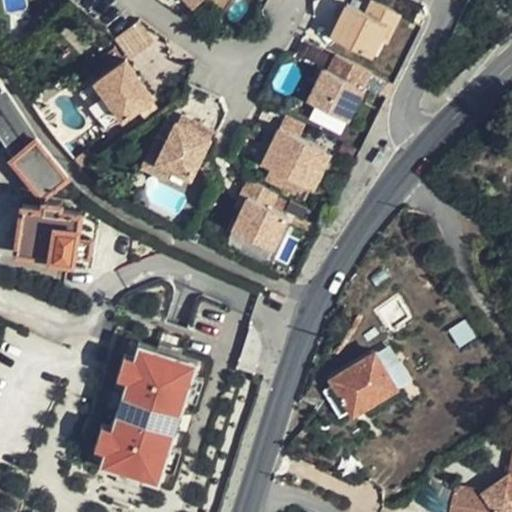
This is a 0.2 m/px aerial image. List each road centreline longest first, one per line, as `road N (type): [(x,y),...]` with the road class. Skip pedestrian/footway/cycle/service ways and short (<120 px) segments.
road 1 (residential): [(314,300),(193,248),(97,193),(0,68)]
road 2 (tertiary): [(244,511),(314,300)]
road 3 (residential): [(294,0),(266,36),(225,50),(179,34),(135,0)]
road 4 (tertiary): [(314,300),(365,219),(425,153)]
road 5 (residential): [(425,153),(406,121),(412,87),(456,0)]
road 6 (tertiary): [(425,153),(511,64)]
